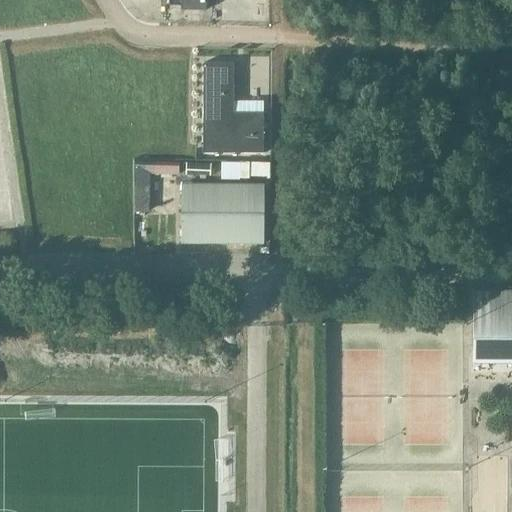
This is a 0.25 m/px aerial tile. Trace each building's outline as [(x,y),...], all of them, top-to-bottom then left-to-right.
[(168,0),(168,6),(180,6),(180,10),(205,10),(205,0),(168,0)] [(202,153),(262,154),(262,113),(232,113),(233,63),(202,63),(202,153)] [(192,163),(192,177),(244,178),(244,164),(192,163)] [(182,185),(182,243),(261,243),(261,185),(182,185)] [(511,291),(473,291),(473,348),(479,351),(486,354),(493,355),(501,355),(508,354),(511,352),(511,291)]
